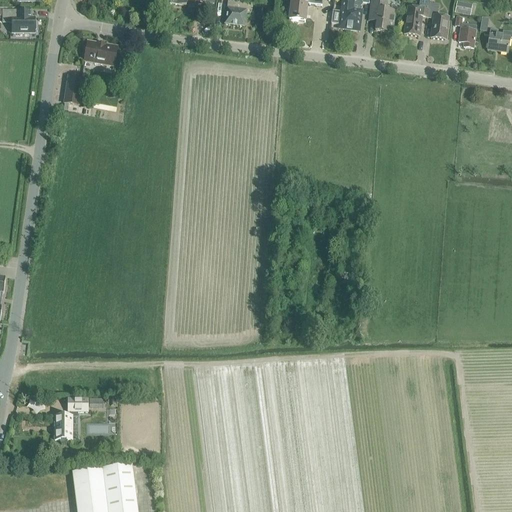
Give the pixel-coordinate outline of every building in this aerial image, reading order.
[(291,0),(289,21),(305,23),(307,5),(322,7),(322,0),(291,0)] [(345,0),(342,2),(341,8),(343,11),(341,12),(341,13),(333,12),(331,23),(339,24),(339,25),(342,30),(355,31),(359,28),(361,15),(358,11),(362,8),(361,6),(362,5),(363,4),(369,4),(369,0),(358,0),(353,4),(350,0),(347,0),(345,0)] [(408,9),(407,14),(404,36),(419,38),(421,19),(427,19),(429,4),(429,0),(420,0),(420,3),(419,10),(408,9)] [(387,3),(371,1),(369,19),(377,20),(375,32),(392,34),(395,13),(386,11),(387,3)] [(226,9),(224,25),(244,28),(246,15),(251,16),(253,5),(228,2),(227,9),(226,9)] [(453,14),(466,16),(467,5),(455,3),(453,14)] [(429,4),(427,19),(433,20),(431,39),(445,41),(448,19),(436,18),(438,5),(429,4)] [(12,34),(34,34),(34,33),(36,33),(36,25),(34,25),(34,19),(31,19),(31,12),(3,12),(3,23),(12,23),(12,34)] [(482,19),(480,32),(486,33),(488,20),(482,19)] [(461,30),(459,43),(464,44),(463,48),(473,50),(476,32),(476,28),(461,26),(461,30)] [(499,53),(507,55),(510,39),(511,39),(511,33),(503,32),(502,35),(496,34),(497,31),(490,30),(487,52),(494,53),(494,51),(499,52),(499,53)] [(84,48),(83,56),(85,56),(84,62),(113,67),(117,48),(88,43),(87,49),(84,48)] [(68,78),(63,104),(78,106),(83,80),(68,78)] [(511,112),(511,108),(497,106),(493,132),(509,135),(511,112)] [(342,265),(341,274),(353,275),(354,266),(342,265)] [(60,443),(61,445),(66,445),(67,443),(67,441),(72,441),(72,418),(78,418),(78,413),(87,413),(87,400),(68,400),(68,417),(55,417),(55,441),(59,441),(60,443)] [(133,457),(108,460),(109,469),(132,466),(134,466),(133,457)] [(109,469),(72,474),(76,511),(137,511),(132,466),(109,469)]
